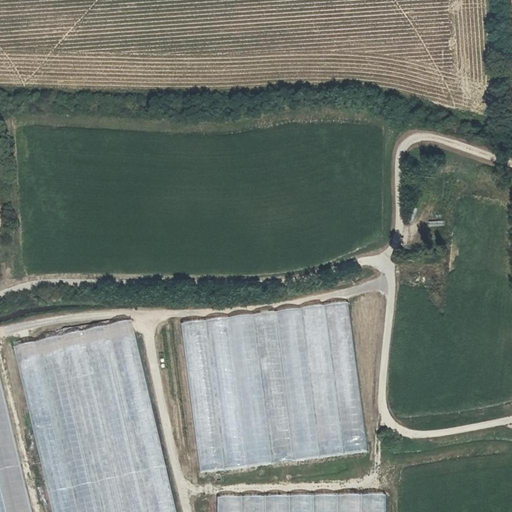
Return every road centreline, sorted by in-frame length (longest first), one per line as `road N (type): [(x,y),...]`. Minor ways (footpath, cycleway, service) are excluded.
road 1 (track): [(0,329),(95,316),(226,314),(363,287),(392,266)]
road 2 (track): [(392,266),(374,260),(292,283),(241,286),(40,282),(0,296)]
road 3 (track): [(511,419),(398,433),(380,404),(392,266)]
road 4 (track): [(392,266),(398,158),(413,137),(511,160)]
road 5 (track): [(205,314),(207,511)]
